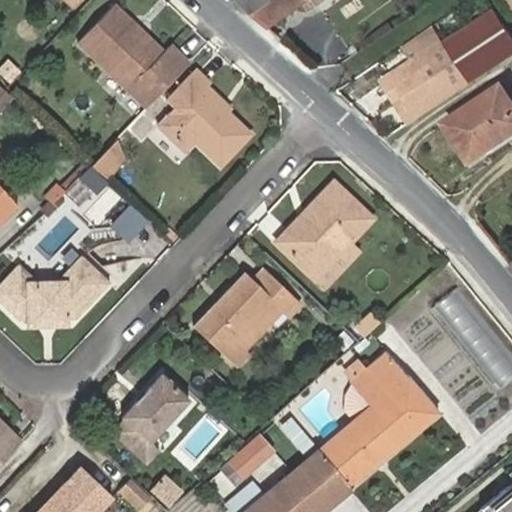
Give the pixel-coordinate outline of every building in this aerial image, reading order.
[(239,0),(270,28),(309,0),(311,0),(318,6),(326,0),(239,0)] [(155,96),(186,64),(167,47),(161,55),(145,40),(139,47),(118,27),(125,20),(110,5),(73,44),(130,98),(144,84),(155,96)] [(511,43),(496,17),(445,49),(468,85),(469,86),(511,58),(511,43)] [(145,40),(125,20),(118,27),(139,47),(145,40)] [(434,31),(404,51),(415,69),(445,49),(434,31)] [(421,118),(469,86),(468,85),(445,49),(415,69),(398,80),(408,97),(421,118)] [(183,138),(193,148),(216,170),(246,140),(221,117),(201,97),(209,88),(192,72),(164,104),(176,115),(166,125),(156,135),(172,150),(183,138)] [(0,115),(16,98),(0,84),(0,115)] [(201,97),(221,117),(231,108),(209,88),(201,97)] [(511,102),(505,89),(449,125),(470,160),(511,134),(511,102)] [(411,125),(421,118),(408,97),(398,103),(411,125)] [(155,114),(166,125),(176,115),(164,104),(155,114)] [(181,159),(193,148),(183,138),(172,150),(181,159)] [(119,156),(114,139),(88,167),(92,170),(104,182),(119,156)] [(312,274),(371,213),(334,177),(275,239),(312,274)] [(0,182),(0,211),(15,198),(0,182)] [(121,230),(142,243),(156,221),(135,208),(121,230)] [(27,320),(28,330),(38,330),(38,319),(51,318),(52,327),(65,326),(64,318),(77,317),(107,285),(79,258),(53,287),(27,286),(12,273),(0,285),(0,308),(13,321),(27,320)] [(254,357),(249,352),(240,345),(275,308),(283,316),(286,318),(300,305),(263,269),(251,280),(244,274),(195,329),(239,373),(254,357)] [(240,345),(249,352),(283,316),(275,308),(240,345)] [(371,311),(357,325),(368,336),(382,322),(371,311)] [(370,407),(247,511),(326,511),(435,418),(386,359),(352,385),(370,407)] [(161,373),(118,418),(123,423),(112,434),(141,461),(155,449),(164,456),(202,414),(161,373)] [(0,461),(17,442),(3,428),(0,431),(0,461)] [(235,483),(269,452),(257,438),(223,469),(235,483)] [(267,483),(289,471),(281,456),(259,467),(267,483)] [(54,509),(56,511),(89,511),(105,496),(76,468),(55,490),(63,500),(54,509)] [(150,494),(131,477),(121,488),(140,505),(150,494)] [(255,480),(228,499),(237,511),(241,511),(265,495),(255,480)] [(482,511),(511,511),(511,482),(479,509),(482,511)] [(45,500),(54,509),(63,500),(55,490),(45,500)] [(45,500),(36,510),(37,511),(51,511),(54,509),(45,500)]
